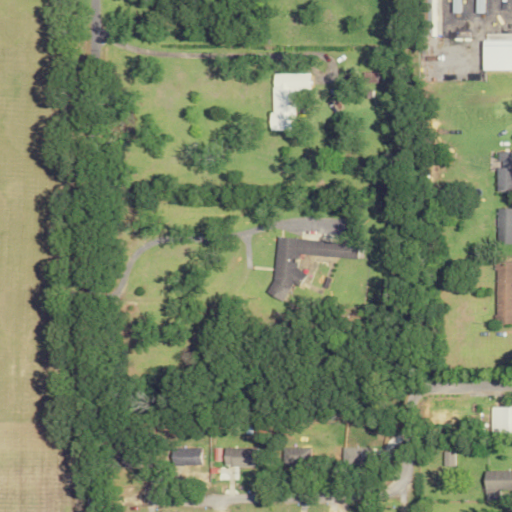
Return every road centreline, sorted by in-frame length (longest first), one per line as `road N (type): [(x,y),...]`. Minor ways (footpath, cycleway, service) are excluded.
road 1 (residential): [(86,511),(92,0)]
road 2 (residential): [(158,498),(346,493),(395,465),(407,405),(419,391),(511,383)]
